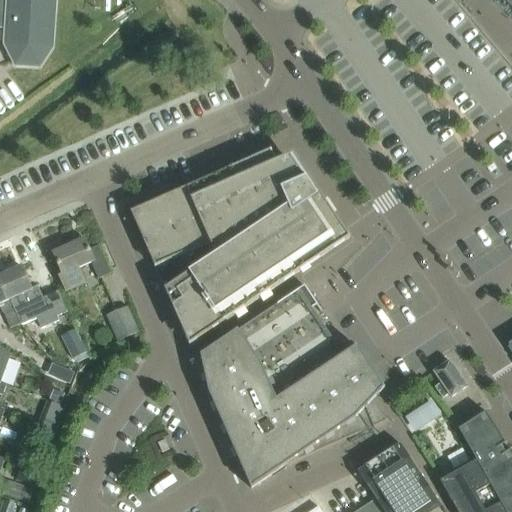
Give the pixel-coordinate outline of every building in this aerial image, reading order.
[(0,0),(0,29),(4,30),(3,46),(14,67),(38,69),(52,49),(54,0),(0,0)] [(511,0),(499,0),(511,12),(511,0)] [(270,151),(131,213),(155,268),(210,244),(215,257),(165,290),(189,346),(349,239),(319,195),(317,196),(298,168),(281,175),(270,151)] [(52,254),(62,276),(58,277),(64,293),(84,284),(78,270),(90,264),(97,280),(109,274),(97,247),(88,251),(83,240),(52,254)] [(0,276),(0,280),(21,326),(35,319),(38,325),(65,313),(57,295),(46,299),(41,288),(31,292),(20,268),(0,276)] [(21,326),(0,280),(0,305),(10,329),(21,326)] [(298,290),(194,360),(250,489),(284,467),(387,422),(387,421),(373,400),(384,389),(356,347),(343,356),(311,308),(315,305),(304,288),(299,291),(299,290),(298,290)] [(138,334),(127,308),(105,317),(116,343),(138,334)] [(0,384),(10,356),(0,348),(0,384)] [(73,385),(78,373),(47,360),(42,373),(73,385)] [(433,373),(440,385),(435,388),(442,399),(448,395),(450,399),(466,388),(448,362),(433,373)] [(438,397),(412,416),(423,431),(449,412),(438,397)] [(34,435),(54,442),(66,409),(47,402),(34,435)] [(511,511),(511,453),(485,412),(458,430),(476,462),(505,511),(511,511)] [(444,511),(399,445),(357,473),(375,501),(376,501),(383,511),(444,511)] [(505,511),(476,462),(440,482),(456,511),(505,511)] [(383,511),(376,501),(375,501),(358,511),(383,511)]
